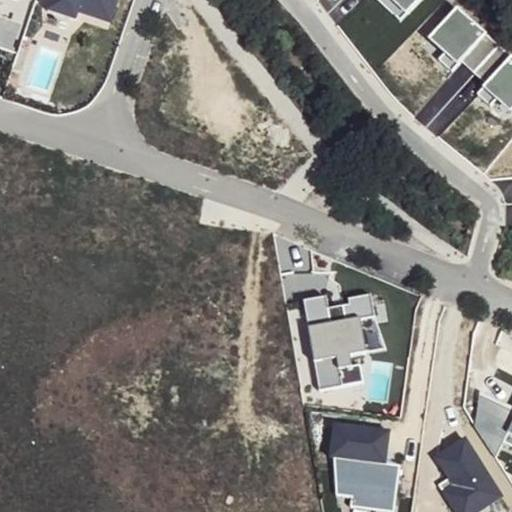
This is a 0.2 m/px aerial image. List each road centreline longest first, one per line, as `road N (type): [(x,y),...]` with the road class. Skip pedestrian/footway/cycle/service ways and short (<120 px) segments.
road 1 (unknown): [(442,278),(474,221),(478,193),(470,174),(416,127),(309,0)]
road 2 (unknown): [(159,0),(136,84),(137,167)]
